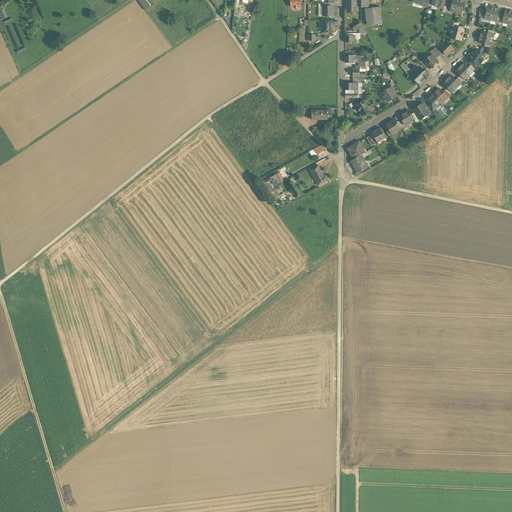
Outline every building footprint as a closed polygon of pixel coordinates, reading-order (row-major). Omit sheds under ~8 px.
[(150,0),(138,0),(146,10),(154,4),(150,0)] [(290,0),(291,1),(291,7),(294,7),(295,8),(297,8),(298,7),(301,7),(300,0),(290,0)] [(354,0),(347,0),(347,2),(348,3),(348,13),(348,11),(354,11),(354,13),(355,13),(355,6),(357,4),(355,3),(354,0)] [(439,0),(437,7),(437,8),(443,10),(444,6),(445,0),(439,0)] [(459,1),(456,0),(454,0),(455,0),(454,0),(452,0),(450,11),(456,13),(459,1)] [(463,2),(459,1),(456,13),(461,14),(464,3),(463,2)] [(332,7),(329,6),(323,7),(323,12),(323,15),(323,16),(332,16),(332,7)] [(380,7),(365,9),(367,26),(382,24),(380,7)] [(490,8),(487,7),(486,11),(485,17),(484,19),(490,20),(493,8),(490,7),(490,8)] [(496,9),(493,8),(490,20),(496,22),(496,20),(498,14),(499,10),(496,10),(496,9)] [(507,11),(505,11),(503,20),(502,23),(508,24),(511,12),(507,11)] [(331,22),(321,22),(321,27),(323,27),(323,32),(321,32),(327,32),(327,33),(327,34),(329,34),(330,33),(330,32),(332,32),(332,27),(331,27),(331,22)] [(356,35),(360,35),(360,34),(359,34),(359,29),(363,27),(361,23),(346,32),(346,36),(356,35)] [(457,27),(454,27),(453,30),(451,30),(450,34),(451,34),(450,38),(455,39),(456,40),(457,40),(458,40),(461,40),(463,31),(462,31),(463,29),(457,27)] [(487,33),(482,32),(481,34),(480,37),(492,40),(493,35),(487,33)] [(492,40),(480,37),(479,41),(479,43),(484,45),(490,46),(492,40)] [(447,42),(440,49),(447,55),(453,49),(447,42)] [(436,48),(433,50),(439,57),(442,54),(436,48)] [(439,57),(433,50),(430,53),(432,55),(436,59),(439,57)] [(474,53),(472,56),(471,56),(469,59),(477,66),(479,63),(480,64),(483,60),(482,59),(484,56),(483,55),(478,51),(476,50),(474,53)] [(345,54),(345,63),(358,63),(358,62),(360,62),(360,56),(357,56),(357,54),(345,54)] [(432,55),(429,57),(426,59),(426,60),(424,62),(426,65),(430,69),(433,67),(434,66),(435,66),(435,65),(438,62),(436,59),(432,55)] [(469,67),(464,63),(463,65),(462,65),(460,67),(469,76),(473,72),(469,67)] [(469,76),(460,67),(457,69),(458,70),(456,72),(460,76),(464,80),(469,76)] [(420,68),(418,68),(415,72),(414,73),(414,74),(416,76),(413,78),(419,84),(425,79),(425,80),(428,77),(424,72),(420,68)] [(365,77),(365,72),(360,72),(360,69),(357,69),(353,69),(352,77),(353,77),(360,77),(365,77)] [(456,80),(452,76),(450,78),(449,77),(447,80),(456,89),(460,84),(456,80)] [(456,89),(447,80),(444,82),(445,82),(443,84),(451,93),(456,89)] [(396,97),(390,88),(380,93),(383,98),(385,97),(388,102),(396,97)] [(439,89),(434,94),(441,103),(446,99),(447,98),(442,93),(439,89)] [(445,91),(445,90),(442,93),(447,98),(446,99),(447,100),(451,97),(449,95),(445,91)] [(441,103),(434,94),(426,101),(429,104),(431,102),(436,108),(436,107),(441,103)] [(365,100),(356,105),(359,111),(361,109),(365,115),(371,111),(369,106),(365,100)] [(424,104),(419,107),(419,108),(417,110),(416,109),(415,109),(421,117),(422,119),(431,113),(424,104)] [(421,117),(415,109),(412,111),(414,113),(418,119),(421,117)] [(409,111),(405,113),(400,116),(402,121),(405,125),(411,121),(410,120),(413,118),(414,120),(414,119),(411,115),(409,111)] [(394,119),(386,124),(389,130),(392,135),(391,133),(400,129),(400,130),(401,130),(397,124),(394,119)] [(380,127),(376,130),(372,133),(375,137),(378,143),(379,143),(378,141),(386,137),(387,138),(380,127)] [(360,141),(354,145),(353,144),(348,147),(354,158),(362,154),(367,151),(366,151),(364,152),(363,149),(364,148),(360,141)] [(325,149),(320,145),(314,148),(317,154),(325,149)] [(354,158),(351,160),(358,171),(361,169),(369,165),(365,160),(367,159),(365,157),(364,158),(362,154),(354,158)] [(319,161),(322,166),(332,161),(330,156),(319,161)] [(324,176),(320,168),(321,168),(319,164),(310,168),(319,184),(318,182),(323,180),(323,181),(329,178),(327,174),(324,176)] [(278,174),(261,183),(270,194),(274,191),(270,185),(270,182),(272,181),(274,185),(282,181),(278,174)]
